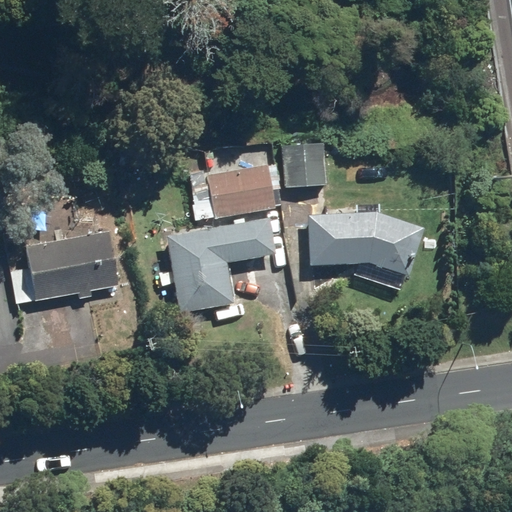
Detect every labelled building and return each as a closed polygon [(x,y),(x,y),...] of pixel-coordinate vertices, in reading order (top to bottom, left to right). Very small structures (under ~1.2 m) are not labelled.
[(285,138),(286,187),(330,186),(329,137),(285,138)] [(274,163),(210,174),(217,217),(282,206),(274,163)] [(458,177),(425,177),(425,211),(458,211),(458,177)] [(359,203),(359,213),(312,213),(312,262),(361,262),(357,276),(405,290),(428,227),(384,212),(384,203),(359,203)] [(171,234),(184,312),(237,303),(230,261),(280,252),(274,217),(171,234)] [(18,304),(81,293),(82,298),(97,295),(96,290),(125,285),(115,230),(25,246),(29,268),(12,271),(18,304)]
